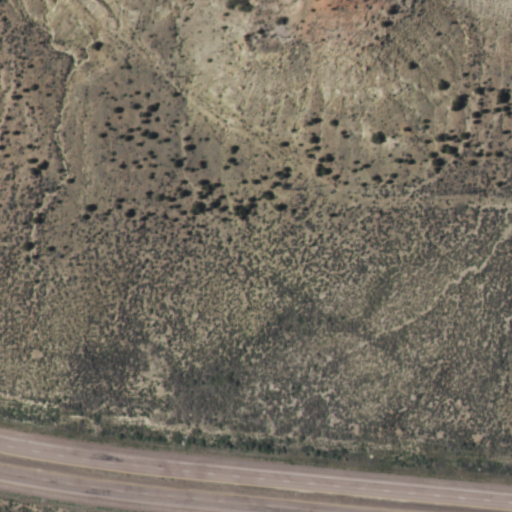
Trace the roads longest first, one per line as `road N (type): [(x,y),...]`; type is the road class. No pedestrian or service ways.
road 1 (trunk): [(511,499),(150,465),(0,442)]
road 2 (trunk): [(0,473),(319,511)]
